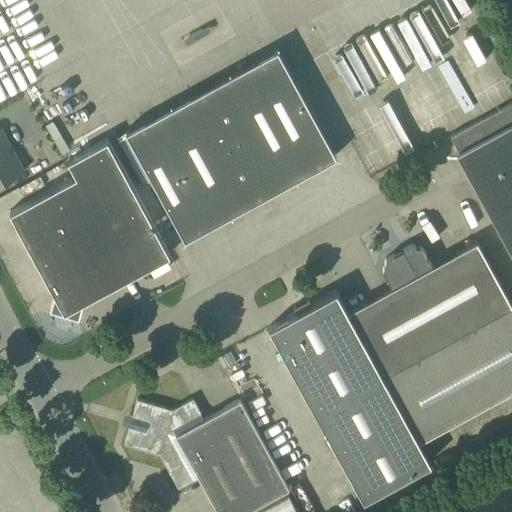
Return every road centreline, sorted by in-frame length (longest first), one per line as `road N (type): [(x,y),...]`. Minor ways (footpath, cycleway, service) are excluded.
road 1 (unclassified): [(44,398),(406,187)]
road 2 (unclassified): [(105,511),(44,398)]
